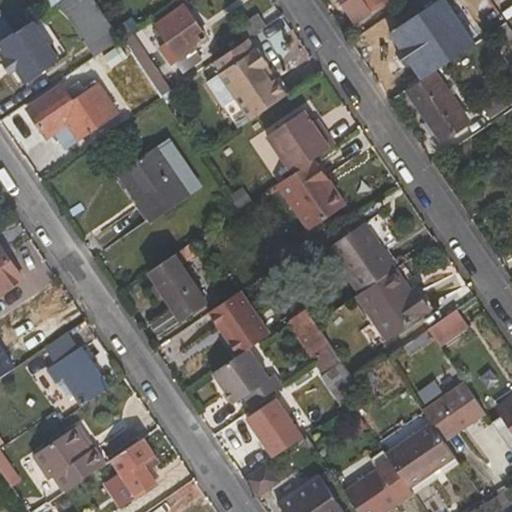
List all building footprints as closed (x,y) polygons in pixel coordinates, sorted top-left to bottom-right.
[(41,0),(47,8),(58,1),(56,0),(41,0)] [(123,43),(113,29),(93,0),(63,0),(58,4),(95,62),(123,43)] [(337,0),(354,24),(381,5),(378,0),(337,0)] [(511,18),(503,7),(497,12),(507,25),(511,21),(511,18)] [(201,59),(194,49),(206,41),(183,8),(155,27),(166,43),(158,49),(170,67),(175,64),(181,73),(201,59)] [(257,16),(236,29),(243,42),(247,40),(266,27),(257,16)] [(138,30),(129,17),(113,29),(123,43),(134,36),(133,34),(138,30)] [(409,21),(381,39),(414,87),(442,68),(409,21)] [(30,23),(15,33),(5,40),(0,43),(0,50),(24,86),(57,64),(30,23)] [(511,40),(511,32),(511,31),(507,25),(496,33),(504,46),(511,40)] [(171,91),(156,69),(134,36),(123,43),(161,99),(171,91)] [(220,71),(253,50),(247,40),(243,42),(214,62),(220,71)] [(218,72),(249,119),(284,95),(273,80),(269,83),(260,70),(267,66),(256,49),(253,50),(220,71),(218,72)] [(0,63),(18,90),(24,86),(0,50),(0,63)] [(423,85),(426,89),(437,82),(434,78),(423,85)] [(445,83),(440,86),(437,82),(426,89),(423,85),(410,94),(425,117),(423,121),(434,135),(437,135),(442,142),(455,132),(454,127),(464,120),(445,93),(449,89),(445,83)] [(73,105),(60,89),(30,109),(48,136),(56,132),(66,147),(116,113),(99,88),(73,105)] [(511,89),(482,110),(490,121),(511,105),(511,89)] [(498,133),(511,123),(511,105),(490,121),(498,133)] [(266,137),(292,175),(334,145),(325,133),(319,135),(312,124),(304,112),(266,137)] [(325,133),(317,121),(312,124),(319,135),(325,133)] [(163,159),(157,151),(124,173),(139,194),(169,173),(180,166),(171,153),(163,159)] [(316,183),(321,180),(311,165),(279,187),(305,226),(334,206),(316,183)] [(169,173),(139,194),(134,197),(151,222),(187,197),(172,174),(182,169),(180,166),(169,173)] [(124,173),(120,176),(134,197),(139,194),(124,173)] [(252,201),(244,188),(228,198),(237,212),(252,201)] [(329,250),(359,295),(396,270),(367,226),(329,250)] [(197,256),(189,244),(147,273),(171,309),(150,324),(159,337),(209,304),(183,266),(197,256)] [(0,293),(20,280),(0,250),(0,293)] [(416,290),(410,290),(396,270),(359,295),(355,299),(385,342),(430,312),(416,290)] [(249,349),(271,334),(241,291),(209,313),(238,356),(249,349)] [(305,311),(286,324),(315,367),(335,354),(305,311)] [(440,349),(469,329),(457,311),(428,331),(440,349)] [(42,324),(30,342),(41,349),(44,346),(54,332),(42,324)] [(69,336),(47,352),(55,365),(78,349),(69,336)] [(82,403),(105,387),(78,349),(55,365),(47,372),(56,385),(57,384),(65,378),(76,395),(82,403)] [(275,377),(270,379),(249,349),(238,356),(214,373),(234,403),(244,397),(252,409),(283,389),(275,377)] [(353,381),(335,354),(314,369),(331,395),(353,381)] [(0,376),(10,370),(3,360),(0,362),(0,376)] [(57,384),(68,400),(76,395),(65,378),(57,384)] [(462,381),(420,409),(424,415),(442,441),(484,413),(462,381)] [(501,418),(491,425),(511,454),(511,396),(495,408),(501,418)] [(275,397),(246,417),(273,457),(302,438),(275,397)] [(424,415),(379,446),(383,453),(407,488),(453,458),(442,441),(424,415)] [(95,446),(80,424),(73,429),(87,452),(95,446)] [(49,481),(52,478),(62,493),(106,464),(95,446),(87,452),(73,429),(32,457),(49,481)] [(145,467),(154,460),(142,440),(112,460),(137,496),(156,482),(145,467)] [(378,471),(344,493),(357,511),(387,511),(413,495),(407,488),(383,453),(371,461),(378,471)] [(244,480),(257,498),(280,482),(267,464),(244,480)] [(282,511),(342,511),(318,477),(277,504),(282,511)]
